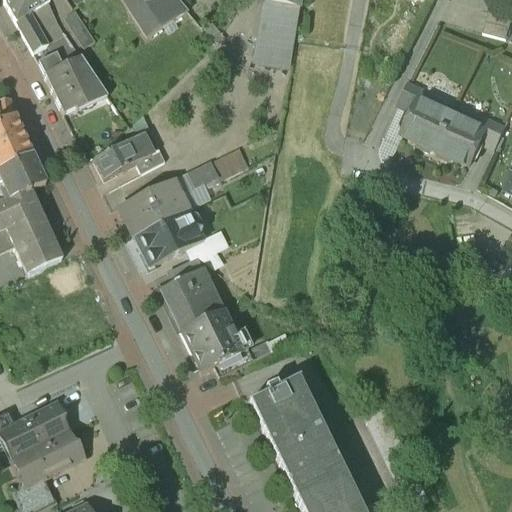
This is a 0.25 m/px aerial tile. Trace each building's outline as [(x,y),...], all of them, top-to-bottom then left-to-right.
[(0,0),(0,2),(14,26),(48,5),(44,0),(0,0)] [(44,0),(48,5),(54,0),(118,0),(147,42),(186,16),(172,0),(167,0),(157,6),(152,0),(44,0)] [(299,0),(266,0),(266,5),(298,10),(299,0)] [(490,0),(488,13),(503,17),(506,0),(490,0)] [(46,50),(64,40),(48,5),(14,26),(32,58),(46,50)] [(300,14),(264,10),(253,72),(290,78),(300,14)] [(511,19),(503,17),(488,13),(482,36),(505,43),(511,19)] [(46,50),(51,59),(55,58),(61,69),(79,60),(64,40),(46,50)] [(79,60),(61,69),(55,58),(51,59),(37,66),(61,118),(63,117),(63,118),(74,113),(75,115),(76,114),(74,108),(102,94),(79,60)] [(418,103),(419,103),(423,95),(407,87),(396,110),(411,117),(418,103)] [(419,103),(418,103),(411,117),(401,139),(417,146),(419,151),(428,156),(433,153),(435,154),(453,116),(436,109),(435,111),(419,103)] [(0,107),(0,122),(11,121),(9,106),(0,107)] [(469,123),(453,116),(435,154),(437,155),(439,160),(448,164),(453,162),(469,170),(479,148),(485,133),(484,133),(468,125),(469,123)] [(0,173),(30,159),(13,120),(0,126),(0,173)] [(484,133),(485,133),(479,148),(494,155),(505,132),(488,124),(484,133)] [(138,141),(91,165),(102,185),(134,169),(148,161),(147,159),(138,141)] [(236,152),(186,177),(194,191),(215,181),(218,185),(246,171),(236,152)] [(148,161),(134,169),(139,179),(163,167),(156,155),(147,159),(148,161)] [(44,188),(30,159),(0,173),(0,184),(5,194),(9,204),(29,195),(44,188)] [(171,185),(118,211),(132,242),(186,215),(171,185)] [(61,266),(29,195),(9,204),(5,194),(0,196),(0,199),(3,205),(0,206),(0,258),(12,253),(25,282),(26,281),(61,266)] [(186,215),(132,242),(148,273),(182,255),(202,245),(201,245),(187,215),(186,215)] [(202,245),(182,255),(187,265),(195,262),(196,261),(200,265),(214,257),(207,242),(201,245),(202,245)] [(187,265),(174,272),(180,284),(194,277),(195,279),(202,275),(195,262),(187,265)] [(194,277),(180,284),(181,285),(159,296),(179,337),(214,319),(199,288),(200,288),(195,279),(194,277)] [(214,319),(179,337),(199,378),(213,371),(246,355),(237,338),(233,340),(221,316),(214,319)] [(246,355),(213,371),(217,381),(251,365),(246,355)] [(248,407),(281,473),(328,449),(296,383),(277,392),(275,386),(264,391),(267,398),(248,407)] [(14,428),(0,435),(0,436),(0,437),(13,463),(66,437),(59,424),(62,417),(58,410),(54,409),(14,428)] [(0,437),(0,436),(0,435),(14,428),(7,416),(0,419),(0,437)] [(66,437),(13,463),(26,489),(27,491),(43,483),(82,464),(83,460),(79,453),(72,451),(66,437)] [(359,511),(328,449),(281,473),(299,511),(361,511),(359,511)] [(49,494),(43,483),(27,491),(26,489),(11,497),(17,510),(49,494)] [(48,511),(56,508),(49,494),(17,510),(18,511),(48,511)]
